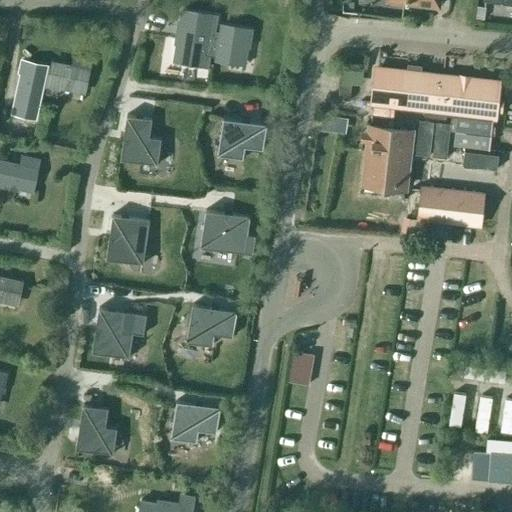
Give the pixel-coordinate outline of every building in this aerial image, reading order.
[(177,39),(173,60),(209,66),(210,55),(213,33),(214,33),(216,17),(210,16),(210,15),(181,10),(179,26),(178,26),(176,39),(177,39)] [(214,33),(213,33),(210,55),(216,56),(216,61),(241,65),(245,44),(249,44),(251,31),(221,26),(220,34),(214,33)] [(74,58),(72,67),(88,70),(90,62),(74,58)] [(18,96),(15,112),(35,117),(38,102),(43,80),(44,74),(50,75),(51,69),(45,67),(46,66),(22,61),(20,72),(24,73),(18,96)] [(52,62),(51,69),(50,75),(44,74),(43,80),(48,81),(47,86),(58,89),(59,85),(84,90),(88,70),(52,62)] [(377,70),(373,101),(394,104),(424,107),(423,117),(445,119),(446,110),(457,111),(492,115),(496,83),(420,75),(406,73),(377,70)] [(455,130),(453,145),(488,149),(492,115),(457,111),(456,118),(455,130)] [(327,112),(327,125),(350,126),(350,113),(327,112)] [(126,115),(120,159),(157,164),(161,138),(149,136),(152,118),(126,115)] [(222,117),(216,154),(243,158),(244,146),(262,148),(266,123),(222,117)] [(419,120),(415,154),(430,156),(434,122),(419,120)] [(435,122),(431,155),(446,157),(450,124),(435,122)] [(405,181),(408,153),(411,130),(383,126),(371,124),(364,177),(383,179),(405,181)] [(464,151),(462,165),(497,169),(498,155),(464,151)] [(0,185),(6,187),(7,183),(31,188),(36,169),(38,160),(22,157),(20,165),(0,161),(0,162),(0,185)] [(432,180),(433,161),(419,160),(418,179),(432,180)] [(481,227),(484,192),(420,185),(416,220),(481,227)] [(205,209),(200,247),(252,254),(255,235),(247,233),(249,216),(205,209)] [(112,214),(105,258),(143,264),(149,219),(112,214)] [(0,277),(0,298),(16,302),(21,282),(0,277)] [(192,304),(186,341),(212,345),(214,333),(232,336),(236,311),(192,304)] [(98,307),(91,351),(129,357),(133,333),(143,334),(146,315),(98,307)] [(314,381),(318,349),(296,347),(293,378),(314,381)] [(466,365),(464,377),(504,384),(506,372),(466,365)] [(466,396),(454,393),(449,426),(460,428),(466,396)] [(492,400),(481,398),(475,430),(487,432),(492,400)] [(176,400),(170,437),(196,442),(198,430),(216,432),(220,407),(176,400)] [(511,401),(506,400),(501,432),(511,434),(511,401)] [(82,404),(75,448),(112,454),(116,428),(105,426),(108,408),(82,404)] [(511,440),(486,438),(485,451),(489,452),(511,453),(511,440)] [(473,450),(471,479),(487,480),(489,452),(485,451),(473,450)] [(511,454),(489,452),(487,480),(511,482),(511,454)] [(140,500),(138,511),(191,511),(194,497),(180,494),(178,503),(157,499),(157,502),(140,500)]
